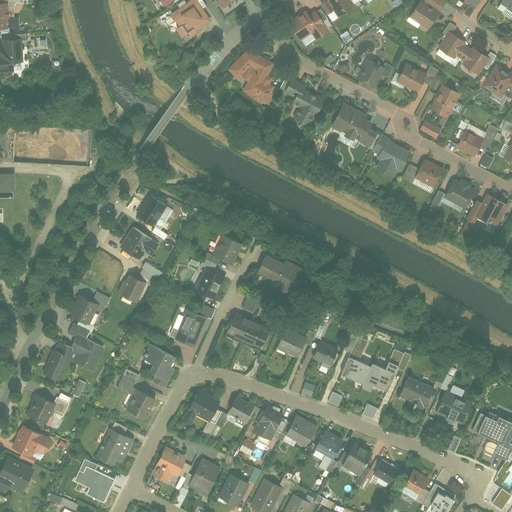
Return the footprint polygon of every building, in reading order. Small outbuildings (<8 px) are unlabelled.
[(215,0),(222,10),(237,0),(215,0)] [(326,0),(338,18),(355,7),(350,0),(326,0)] [(422,0),(420,0),(408,19),(427,32),(439,13),(447,2),(444,0),(426,0),(425,2),(422,0)] [(511,0),(501,0),(499,4),(511,12),(511,0)] [(196,1),(169,21),(184,41),(211,21),(196,1)] [(0,3),(0,29),(8,29),(7,3),(0,3)] [(309,9),(288,22),(300,41),(312,34),(316,40),(330,31),(317,10),(312,14),(309,9)] [(453,30),(455,26),(448,22),(446,27),(453,30)] [(479,75),(491,58),(473,46),(471,49),(465,45),(467,43),(450,31),(435,53),(452,64),(457,57),(464,61),(462,64),(479,75)] [(14,38),(1,39),(2,53),(0,53),(0,67),(16,66),(14,38)] [(247,49),(227,68),(238,80),(243,76),(247,80),(242,91),(271,105),(277,87),(270,83),(274,77),(269,75),(275,63),(247,49)] [(330,55),(322,59),(324,64),(333,59),(330,55)] [(368,58),(357,81),(374,90),(386,67),(368,58)] [(407,62),(396,82),(418,93),(428,73),(407,62)] [(496,64),(482,86),(502,98),(510,86),(511,87),(511,70),(510,73),(496,64)] [(312,126),(325,99),(304,89),(306,85),(291,77),(284,91),(295,97),(291,103),(298,107),(293,117),(312,126)] [(443,85),(431,107),(449,117),(461,94),(443,85)] [(343,103),(331,127),(370,146),(377,131),(370,128),(373,122),(366,119),(368,115),(343,103)] [(442,128),(426,120),(421,130),(437,139),(442,128)] [(511,132),(511,124),(503,122),(501,129),(511,132)] [(456,148),(474,156),(483,138),(469,132),(466,138),(462,136),(456,148)] [(400,171),(410,151),(390,141),(391,139),(380,133),(371,151),(378,154),(376,158),(379,160),(375,168),(394,177),(397,170),(400,171)] [(483,153),(478,164),(488,168),(492,157),(483,153)] [(434,188),(444,168),(423,158),(418,168),(409,164),(402,178),(413,183),(416,178),(434,188)] [(0,190),(14,190),(14,174),(0,174),(0,190)] [(443,199),(466,210),(476,190),(454,179),(443,199)] [(482,203),(476,200),(465,219),(474,224),(477,219),(496,229),(509,206),(487,194),(482,203)] [(163,204),(148,195),(136,216),(152,224),(163,204)] [(151,238),(133,227),(120,248),(138,259),(151,238)] [(226,270),(238,243),(221,234),(208,261),(226,270)] [(292,296),(303,273),(264,254),(255,271),(274,281),(272,286),(292,296)] [(156,280),(160,268),(142,263),(139,275),(156,280)] [(213,300),(223,278),(203,268),(193,291),(213,300)] [(146,282),(127,273),(117,295),(136,303),(146,282)] [(97,303),(77,293),(67,314),(87,324),(97,303)] [(205,318),(183,308),(171,338),(193,347),(205,318)] [(238,315),(228,336),(244,343),(254,323),(238,315)] [(254,323),(244,343),(261,351),(270,330),(254,323)] [(360,358),(370,334),(352,326),(342,350),(360,358)] [(277,348),(297,357),(305,337),(285,329),(277,348)] [(61,381),(74,350),(81,354),(76,364),(94,372),(105,349),(76,335),(70,348),(57,343),(44,374),(61,381)] [(314,357),(333,366),(340,350),(321,341),(314,357)] [(175,358),(151,345),(142,361),(149,365),(146,372),(156,378),(153,383),(165,389),(176,369),(171,366),(175,358)] [(341,377),(364,386),(371,369),(349,359),(341,377)] [(374,387),(388,393),(399,368),(389,363),(386,372),(372,366),(371,369),(364,386),(362,390),(371,394),(374,387)] [(129,393),(138,374),(124,368),(116,387),(129,393)] [(76,379),(70,393),(79,397),(84,382),(76,379)] [(422,404),(427,406),(434,390),(408,379),(401,398),(410,401),(405,414),(416,419),(422,404)] [(310,396),(314,384),(303,381),(299,392),(310,396)] [(155,398),(135,388),(124,410),(145,420),(155,398)] [(338,406),(341,395),(330,391),(327,402),(338,406)] [(35,393),(23,416),(56,431),(72,399),(60,394),(56,403),(35,393)] [(217,406),(196,394),(180,423),(191,428),(198,415),(209,421),(217,406)] [(437,412),(464,424),(472,407),(444,395),(437,412)] [(245,424),(253,406),(235,397),(226,416),(245,424)] [(372,418),(376,407),(365,403),(361,414),(372,418)] [(269,440),(280,416),(264,409),(253,432),(269,440)] [(498,422),(481,414),(473,432),(500,444),(495,456),(507,462),(511,451),(511,445),(506,443),(511,430),(511,423),(500,418),(498,422)] [(304,446),(315,427),(293,416),(283,434),(304,446)] [(47,437),(21,425),(9,448),(35,460),(47,437)] [(134,440),(110,427),(97,451),(122,464),(134,440)] [(331,459),(342,441),(324,431),(314,449),(331,459)] [(454,452),(460,437),(452,435),(447,449),(454,452)] [(249,455),(255,444),(243,438),(238,449),(249,455)] [(357,474),(368,454),(351,445),(340,465),(357,474)] [(177,475),(186,457),(164,446),(150,474),(164,481),(169,471),(177,475)] [(0,453),(0,483),(1,481),(24,491),(34,469),(17,461),(0,453)] [(391,481),(399,466),(381,457),(374,472),(391,481)] [(104,504),(116,480),(96,471),(98,467),(85,461),(74,483),(90,490),(87,496),(104,504)] [(217,472),(197,462),(187,483),(208,492),(217,472)] [(243,471),(249,474),(247,479),(255,482),(260,470),(246,464),(243,471)] [(429,478),(412,470),(405,484),(421,493),(429,478)] [(246,482),(227,473),(216,496),(235,505),(246,482)] [(267,511),(281,487),(265,478),(249,506),(259,511),(267,511)] [(511,497),(503,490),(493,504),(502,511),(511,497)] [(446,511),(453,500),(437,491),(424,511),(446,511)] [(303,511),(309,502),(294,494),(283,511),(303,511)]
